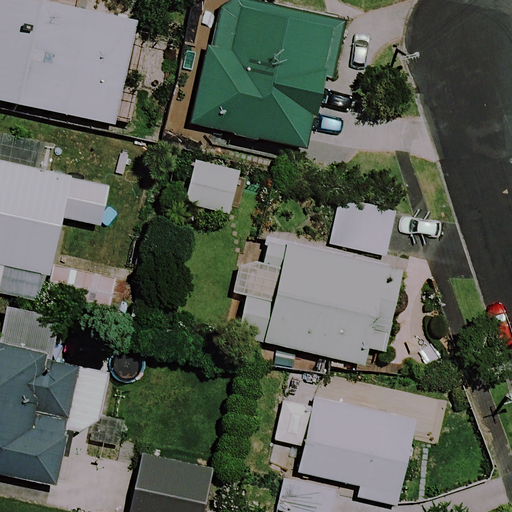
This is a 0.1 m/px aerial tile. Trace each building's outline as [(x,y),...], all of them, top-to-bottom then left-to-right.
[(135,21),(30,0),(0,0),(0,101),(128,126),(134,96),(120,93),(135,21)] [(335,29),(222,5),(213,47),(206,45),(190,125),(310,149),(335,29)] [(41,170),(47,143),(0,132),(0,291),(110,316),(118,280),(55,266),(57,257),(66,216),(100,224),(108,185),(41,170)] [(244,172),(196,162),(186,205),(234,215),(244,172)] [(234,334),(363,366),(367,348),(383,352),(388,332),(372,328),(402,212),(336,195),(321,255),(289,247),(281,278),(250,270),(234,334)] [(0,473),(54,483),(64,430),(99,437),(112,367),(78,361),(85,322),(9,307),(0,354),(0,473)] [(398,505),(417,421),(315,398),(299,472),(359,485),(357,496),(398,505)] [(208,511),(216,466),(145,454),(134,511),(208,511)] [(328,511),(334,491),(281,477),(272,509),(281,511),(328,511)]
